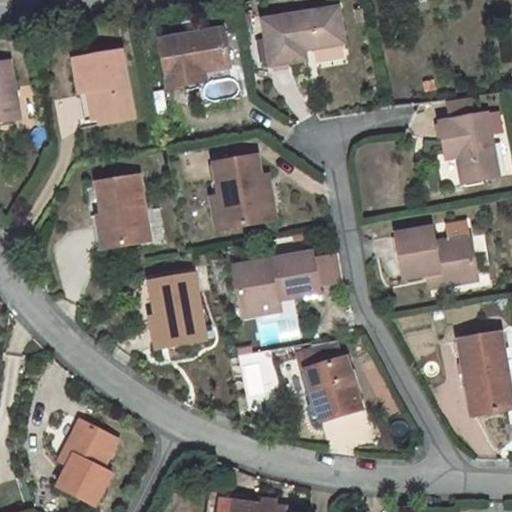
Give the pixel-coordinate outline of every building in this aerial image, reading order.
[(339,8),(264,21),(267,39),(271,61),(272,67),(306,60),(305,50),(345,44),(339,8)] [(224,30),(160,41),(169,89),(199,84),(197,74),(204,72),(231,67),(224,30)] [(262,63),(271,61),(267,39),(258,41),(262,63)] [(134,119),(123,52),(75,61),(80,95),(95,92),(100,120),(101,126),(134,119)] [(0,123),(22,120),(12,61),(0,62),(0,123)] [(206,82),(204,72),(197,74),(199,84),(206,82)] [(203,106),(219,103),(216,84),(199,87),(203,106)] [(94,121),(100,120),(95,92),(80,95),(85,122),(94,121)] [(451,121),(474,117),(471,99),(448,102),(451,121)] [(500,177),(488,114),(474,117),(451,121),(440,123),(446,154),(457,152),(458,158),(463,184),(500,177)] [(262,177),(258,156),(215,164),(221,196),(225,195),(232,229),(271,222),(262,177)] [(151,242),(140,176),(97,183),(103,217),(98,218),(99,226),(110,224),(114,248),(151,242)] [(276,221),(268,176),(262,177),(271,222),(276,221)] [(232,229),(225,195),(221,196),(213,198),(219,231),(232,229)] [(447,226),(450,240),(469,237),(467,222),(447,226)] [(114,248),(110,224),(99,226),(104,250),(114,248)] [(450,240),(435,243),(433,228),(397,234),(404,279),(428,275),(443,272),(444,279),(477,274),(471,237),(469,237),(450,240)] [(315,261),(313,253),(234,268),(241,308),(280,301),(321,293),(319,286),(315,261)] [(315,261),(319,286),(337,283),(332,257),(315,261)] [(478,280),(477,274),(444,279),(443,272),(428,275),(431,289),(478,280)] [(207,340),(194,275),(150,283),(157,319),(163,318),(168,347),(207,340)] [(280,301),(241,308),(243,318),(282,311),(280,301)] [(163,318),(152,320),(157,349),(168,347),(163,318)] [(462,336),(462,340),(490,336),(490,332),(462,336)] [(511,409),(511,394),(501,334),(490,336),(462,340),(459,341),(467,387),(474,386),(479,415),(511,409)] [(317,368),(306,372),(313,390),(303,393),(300,394),(310,426),(362,410),(347,359),(343,360),(337,343),(311,347),(312,351),(317,368)] [(292,357),(297,374),(306,372),(317,368),(312,351),(292,357)] [(313,390),(306,372),(297,374),(303,393),(313,390)] [(68,445),(77,449),(68,466),(58,487),(95,506),(112,474),(103,469),(118,440),(81,421),(68,445)] [(68,466),(77,449),(68,445),(60,462),(68,466)] [(16,496),(1,501),(4,511),(6,511),(20,508),(16,496)] [(291,511),(292,509),(233,503),(232,511),(291,511)]
